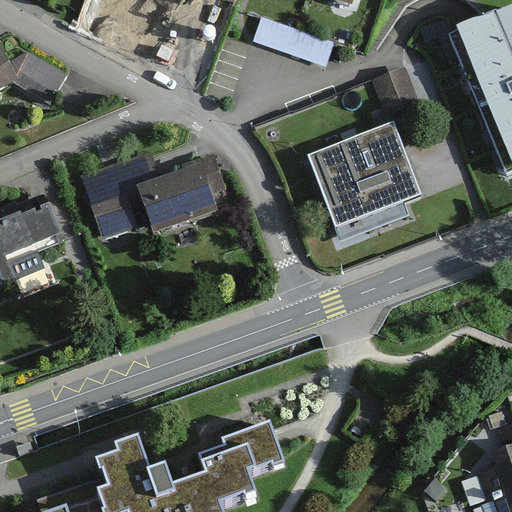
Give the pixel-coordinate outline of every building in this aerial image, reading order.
[(210,30),(173,17),(161,48),(198,61),(210,30)] [(257,44),(331,65),(339,39),(264,18),(257,44)] [(511,19),(456,42),(511,180),(511,19)] [(0,94),(11,88),(51,111),(68,80),(31,59),(17,85),(0,53),(0,94)] [(403,73),(376,84),(388,114),(415,104),(403,73)] [(392,130),(312,161),(338,228),(418,197),(392,130)] [(151,162),(87,183),(105,239),(151,224),(157,242),(216,222),(211,206),(229,200),(216,159),(182,170),(186,181),(160,190),(151,162)] [(46,216),(0,233),(0,296),(18,289),(8,265),(58,245),(46,216)] [(136,448),(88,466),(99,495),(87,500),(91,511),(245,511),(262,506),(254,487),(291,473),(276,432),(204,459),(213,482),(173,496),(166,477),(149,484),(136,448)] [(511,459),(485,467),(499,511),(511,511),(511,438),(506,441),(511,459)]
